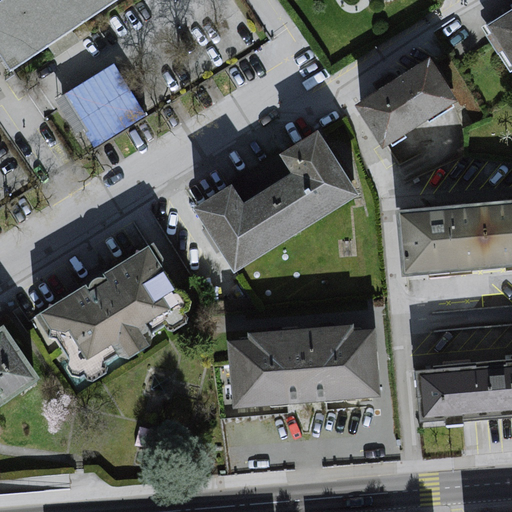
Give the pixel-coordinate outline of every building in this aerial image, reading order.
[(7,0),(0,5),(0,47),(16,72),(124,0),(7,0)] [(511,12),(499,22),(511,41),(511,12)] [(437,57),(360,107),(387,147),(464,98),(437,57)] [(116,63),(63,95),(94,147),(147,116),(116,63)] [(242,181),(201,207),(242,271),(367,192),(326,127),(282,154),(293,171),(252,197),(242,181)] [(511,202),(403,211),(407,277),(511,270),(511,202)] [(150,241),(34,316),(74,377),(109,354),(119,369),(160,342),(151,327),(190,302),(150,241)] [(0,331),(0,403),(37,378),(2,329),(0,331)] [(371,330),(227,341),(232,409),(376,398),(371,330)] [(511,364),(418,372),(422,423),(511,415),(511,364)]
